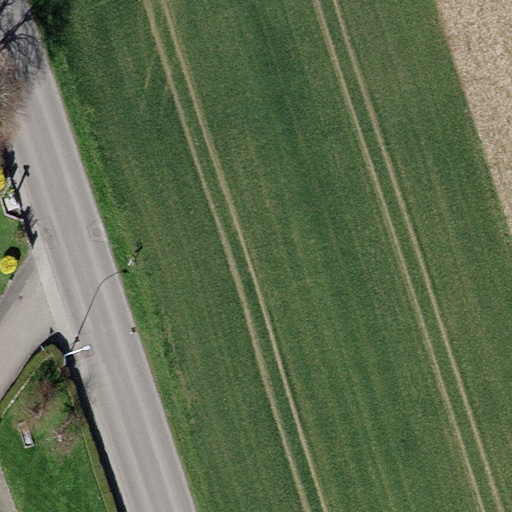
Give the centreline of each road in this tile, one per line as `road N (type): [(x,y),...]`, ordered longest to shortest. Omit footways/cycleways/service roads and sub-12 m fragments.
road 1 (secondary): [(69,252),(153,511)]
road 2 (secondary): [(69,252),(0,28)]
road 3 (track): [(69,252),(0,363)]
